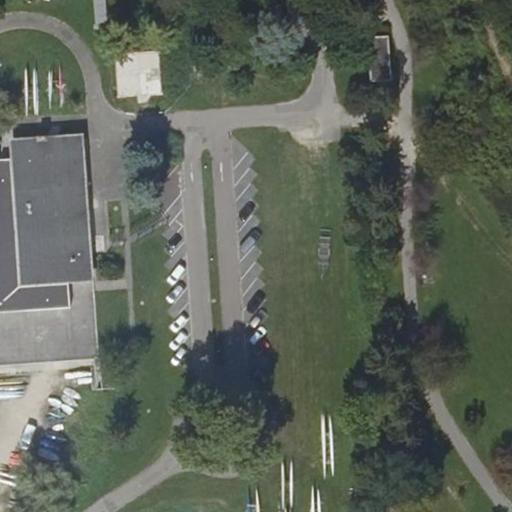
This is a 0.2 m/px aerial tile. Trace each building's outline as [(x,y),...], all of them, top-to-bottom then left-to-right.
[(388,80),(392,80),(389,36),(369,37),(370,53),(372,81),(388,80)] [(164,95),(184,93),(182,47),(111,51),(115,98),(137,96),(137,104),(165,102),(164,95)] [(0,159),(0,278),(27,297),(67,332),(93,366),(81,131),(14,136),(15,158),(0,159)] [(282,165),(307,164),(306,138),(281,139),(282,165)] [(290,254),(292,331),(344,330),(342,252),(290,254)] [(27,297),(0,278),(0,369),(43,368),(93,366),(67,332),(27,297)] [(274,410),(285,410),(283,351),(272,351),(274,410)] [(155,390),(156,366),(131,365),(131,390),(155,390)]
